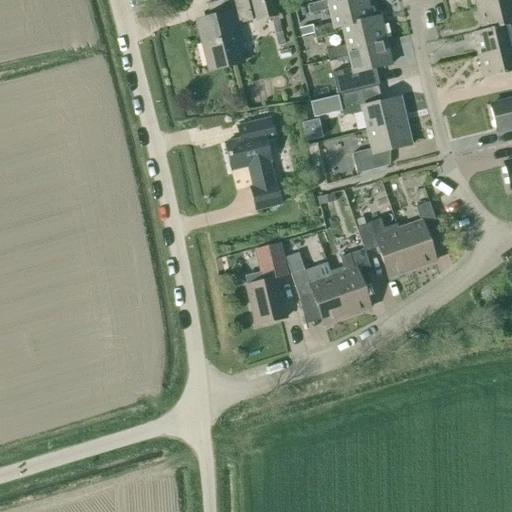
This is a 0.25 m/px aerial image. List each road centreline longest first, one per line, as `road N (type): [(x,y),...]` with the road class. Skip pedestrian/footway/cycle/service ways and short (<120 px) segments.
road 1 (unclassified): [(201,407),(178,258),(116,0)]
road 2 (residential): [(201,407),(334,359),(503,245)]
road 3 (residential): [(503,245),(457,187),(439,143),(409,0)]
road 4 (unclassified): [(0,479),(201,407)]
